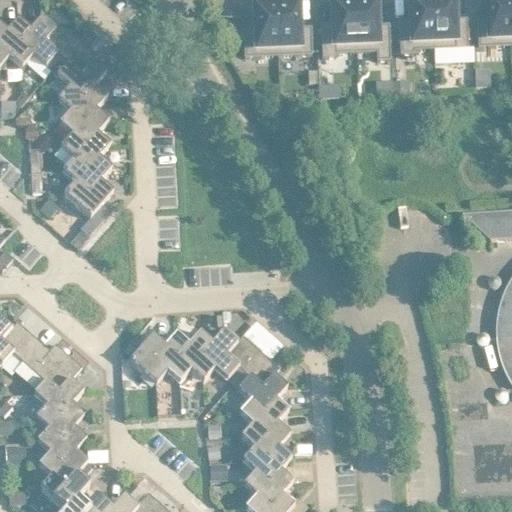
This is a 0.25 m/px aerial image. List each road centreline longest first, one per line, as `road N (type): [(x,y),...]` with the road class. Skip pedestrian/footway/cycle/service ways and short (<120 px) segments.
road 1 (unclassified): [(327,283),(303,224),(177,0)]
road 2 (residential): [(147,294),(135,36),(88,0)]
road 3 (unknown): [(352,330),(394,306),(416,307),(448,490)]
road 4 (unclassified): [(383,511),(363,356),(327,283)]
road 5 (residential): [(257,297),(320,378),(330,501)]
road 6 (residential): [(96,324),(116,426),(198,511)]
road 7 (unknown): [(220,76),(286,83),(319,72),(317,0)]
